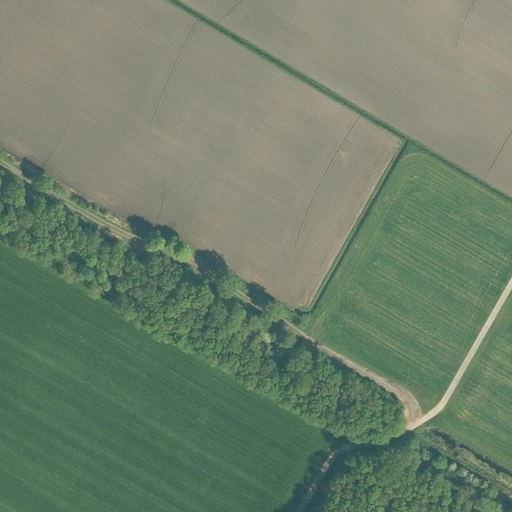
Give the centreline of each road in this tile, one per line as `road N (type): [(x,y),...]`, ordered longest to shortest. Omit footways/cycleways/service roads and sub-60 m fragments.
road 1 (track): [(431,414),(167,244),(122,229),(0,156)]
road 2 (track): [(299,511),(339,451),(440,406),(511,281)]
